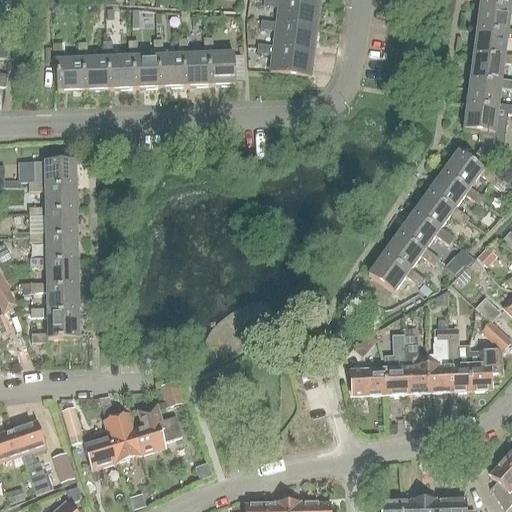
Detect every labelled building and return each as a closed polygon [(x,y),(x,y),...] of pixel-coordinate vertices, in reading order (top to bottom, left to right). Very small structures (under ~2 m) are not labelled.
[(156,0),(155,0),(155,9),(164,10),(165,1),(156,0)] [(263,0),(263,4),(263,8),(278,10),(276,25),(275,29),(316,35),(319,11),(278,6),(279,1),(269,0),(263,0)] [(279,0),(279,1),(278,6),(319,11),(319,0),(279,0)] [(510,12),(510,8),(511,8),(511,0),(479,0),(479,8),(510,12)] [(179,2),(178,12),(186,13),(187,3),(179,2)] [(511,8),(510,8),(510,12),(479,8),(475,33),(507,37),(508,32),(510,17),(511,17),(511,8)] [(261,28),(260,32),(274,33),(272,49),(272,53),(313,58),(316,35),(275,29),(276,25),(261,23),(261,28)] [(475,33),(472,57),(504,61),(504,57),(506,42),(511,42),(511,33),(508,32),(507,37),(475,33)] [(0,36),(0,39),(0,48),(11,49),(12,37),(0,36)] [(207,57),(208,89),(233,88),(233,83),(244,82),(243,58),(232,58),(232,56),(212,57),(212,40),(202,41),(203,57),(207,57)] [(183,90),(208,89),(207,57),(203,57),(187,58),(187,42),(177,42),(178,58),(182,58),(183,90)] [(158,91),(183,90),(182,58),(178,58),(162,59),(162,43),(153,43),(153,59),(157,59),(158,91)] [(133,91),(158,91),(157,59),(153,59),(137,60),(136,44),(127,44),(128,61),(131,61),(133,91)] [(108,92),(133,91),(131,61),(128,61),(112,61),(111,45),(102,45),(103,61),(106,61),(108,92)] [(82,93),(108,92),(106,61),(103,61),(87,62),(86,46),(77,46),(77,63),(81,62),(82,93)] [(56,94),(82,93),(81,62),(77,63),(61,63),(61,47),(52,47),(52,65),(55,64),(56,94)] [(257,51),(257,55),(271,57),(269,74),(310,80),(313,58),(272,53),(272,49),(258,47),(257,51)] [(0,61),(10,63),(11,49),(0,48),(0,61)] [(511,58),(504,57),(504,61),(472,57),(469,82),(501,86),(501,82),(503,66),(511,67),(511,58)] [(469,82),(466,106),(498,110),(498,106),(500,91),(511,92),(511,83),(501,82),(501,86),(469,82)] [(466,106),(462,132),(480,134),(478,144),(497,157),(503,150),(507,117),(511,117),(511,107),(498,106),(498,110),(466,106)] [(457,153),(441,175),(466,194),(469,190),(479,177),(493,187),(498,179),(483,168),(481,170),(457,153)] [(44,166),(34,166),(34,185),(28,185),(28,195),(44,194),(44,191),(76,191),(75,164),(44,165),(44,166)] [(0,169),(0,190),(20,191),(20,185),(3,185),(3,170),(0,169)] [(477,208),(482,200),(469,190),(466,194),(441,175),(427,195),(452,214),(454,211),(463,198),(477,208)] [(498,181),(493,188),(503,195),(508,187),(498,181)] [(44,191),(44,194),(44,210),(28,211),(28,220),(44,220),(44,216),(76,216),(76,191),(44,191)] [(427,195),(412,215),(438,234),(440,231),(449,218),(463,228),(468,221),(454,211),(452,214),(427,195)] [(448,248),(453,241),(440,231),(438,234),(412,215),(398,236),(423,255),(425,251),(434,239),(448,248)] [(44,220),(44,237),(28,237),(28,242),(28,246),(44,246),(44,241),(76,241),(76,216),(44,216),(44,220)] [(511,235),(503,244),(511,252),(511,235)] [(398,236),(383,256),(408,275),(411,271),(420,258),(434,268),(439,261),(425,251),(423,255),(398,236)] [(44,241),(44,246),(45,260),(29,261),(29,270),(45,270),(45,267),(77,266),(76,241),(44,241)] [(13,261),(4,245),(0,247),(0,263),(2,267),(13,261)] [(489,250),(479,261),(489,271),(500,260),(489,250)] [(462,253),(445,270),(453,279),(464,269),(466,270),(472,264),(462,253)] [(419,289),(425,281),(411,271),(408,275),(383,256),(368,277),(393,295),(405,279),(419,289)] [(479,282),(489,271),(479,261),(468,272),(479,282)] [(45,267),(45,270),(45,286),(29,286),(29,287),(29,292),(29,295),(45,295),(45,291),(77,291),(77,266),(45,267)] [(18,310),(0,278),(0,310),(4,318),(18,310)] [(427,290),(419,297),(423,304),(435,296),(427,290)] [(45,311),(30,311),(30,321),(46,321),(46,317),(78,317),(77,291),(45,291),(45,295),(45,311)] [(434,302),(434,308),(447,308),(447,294),(434,302)] [(506,313),(509,310),(511,313),(511,300),(503,310),(506,313)] [(503,318),(486,303),(477,314),(493,328),(503,318)] [(46,317),(46,321),(46,336),(30,336),(30,345),(48,345),(48,342),(78,342),(78,317),(46,317)] [(0,338),(8,333),(0,319),(0,338)] [(511,350),(511,346),(492,328),(484,337),(506,357),(511,350)] [(427,397),(448,396),(447,370),(447,362),(446,345),(446,331),(433,332),(433,348),(433,359),(425,359),(427,397)] [(461,351),(460,331),(446,331),(446,345),(447,362),(447,370),(448,396),(469,395),(468,357),(468,351),(461,351)] [(373,337),(356,354),(364,362),(381,345),(373,337)] [(404,372),(404,362),(404,350),(403,341),(391,342),(392,363),(383,363),(384,373),(385,399),(405,398),(404,372)] [(405,398),(427,397),(425,359),(417,359),(417,350),(404,350),(404,362),(404,372),(405,398)] [(490,380),(501,379),(500,361),(495,356),(468,357),(469,395),(491,394),(490,380)] [(362,380),(351,381),(352,399),(363,399),(363,400),(385,399),(384,373),(362,374),(362,380)] [(166,411),(179,408),(185,407),(180,384),(161,388),(162,394),(166,411)] [(115,422),(111,407),(101,409),(105,425),(103,425),(105,433),(108,440),(115,465),(140,458),(132,433),(130,424),(119,427),(117,421),(115,422)] [(132,433),(140,458),(165,450),(163,445),(181,440),(175,419),(161,424),(156,408),(137,414),(142,430),(132,433)] [(85,441),(75,410),(62,414),(72,445),(85,441)] [(37,425),(12,433),(20,458),(35,499),(54,492),(48,476),(46,477),(41,464),(36,462),(33,454),(45,450),(37,425)] [(396,427),(387,428),(388,436),(396,436),(396,427)] [(0,436),(0,464),(20,458),(12,433),(0,436)] [(115,465),(108,440),(105,433),(92,437),(94,444),(83,448),(90,473),(115,465)] [(511,452),(503,462),(511,469),(511,452)] [(74,481),(67,456),(53,460),(60,486),(74,481)] [(511,495),(510,494),(511,492),(511,469),(503,462),(488,479),(496,485),(490,491),(501,511),(505,511),(511,505),(511,495)] [(80,503),(76,491),(65,494),(69,506),(80,503)] [(21,492),(6,497),(10,507),(24,503),(21,492)] [(136,511),(145,509),(142,501),(137,499),(129,502),(132,511),(136,511)] [(400,504),(400,511),(422,511),(422,502),(410,502),(410,504),(400,504)] [(443,511),(443,504),(435,504),(435,502),(422,502),(422,511),(443,511)]
